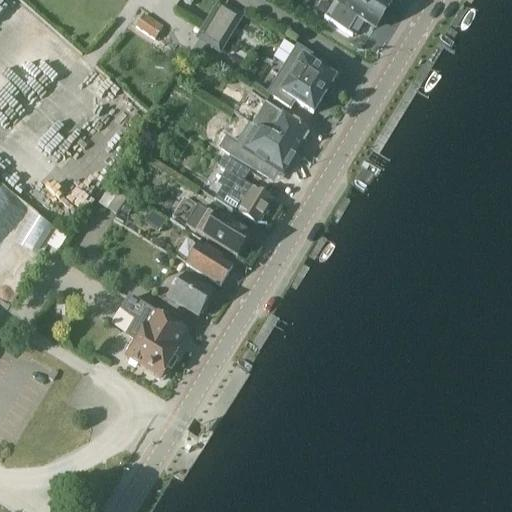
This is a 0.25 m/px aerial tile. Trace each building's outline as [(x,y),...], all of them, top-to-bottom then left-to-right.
[(0,53),(28,20),(26,6),(18,0),(0,0),(2,7),(0,9),(0,25),(3,28),(0,28),(0,53)] [(318,0),(311,13),(352,38),(352,37),(348,34),(357,20),(374,30),(389,5),(380,0),(318,0)] [(242,18),(218,4),(196,40),(219,55),(242,18)] [(138,24),(154,38),(164,27),(148,12),(138,24)] [(267,97),(290,111),(294,104),(311,115),(313,116),(313,114),(320,103),(321,102),(320,101),(325,95),(326,94),(333,82),(334,81),(332,80),(315,70),(319,63),(297,49),(267,97)] [(186,105),(191,96),(172,85),(166,94),(186,105)] [(256,92),(279,107),(279,106),(267,99),(256,92)] [(162,97),(156,108),(155,107),(150,115),(155,119),(161,111),(160,110),(166,99),(162,97)] [(310,133),(283,116),(266,106),(251,128),(269,138),(296,155),(310,133)] [(150,138),(160,131),(155,123),(144,130),(150,138)] [(251,128),(245,124),(238,135),(244,139),(255,146),(258,139),(266,144),(256,159),(283,176),(296,155),(269,138),(251,128)] [(224,158),(223,160),(248,176),(255,164),(230,149),(224,158)] [(272,202),(253,191),(243,184),(248,176),(223,160),(217,168),(225,173),(217,186),(222,189),(214,202),(256,228),(272,202)] [(115,216),(126,200),(109,188),(99,204),(115,216)] [(250,240),(208,214),(196,235),(237,260),(250,240)] [(220,288),(233,267),(198,246),(185,267),(220,288)] [(198,319),(213,295),(202,289),(205,283),(189,273),(171,302),(198,319)] [(184,334),(144,309),(130,300),(113,328),(128,337),(137,323),(145,329),(141,336),(175,356),(179,350),(176,348),(184,334)] [(175,356),(141,336),(126,359),(160,380),(175,356)]
